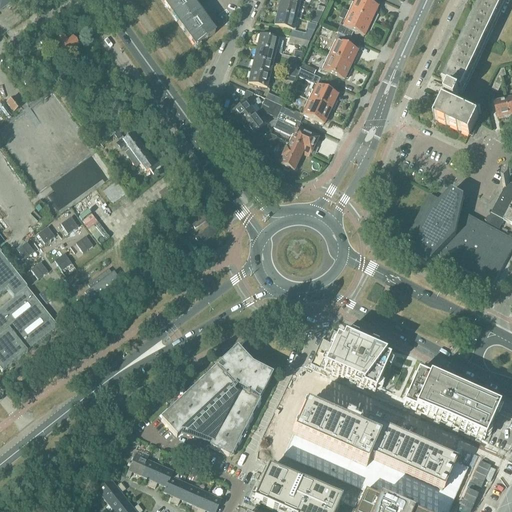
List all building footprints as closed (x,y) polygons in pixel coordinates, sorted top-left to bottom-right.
[(0,0),(0,12),(16,0),(0,0)] [(161,0),(161,1),(177,23),(196,9),(190,0),(189,0),(161,0)] [(280,0),(280,3),(298,7),(303,9),(304,4),(299,3),(300,0),(280,0)] [(354,5),(350,14),(372,24),(376,15),(374,14),(377,8),(359,0),(352,0),(351,3),(354,5)] [(450,86),(449,89),(459,94),(496,18),(504,0),(481,0),(443,82),(443,81),(442,82),(450,86)] [(280,3),(277,14),(295,19),(298,7),(280,3)] [(196,9),(177,23),(195,48),(214,34),(206,22),(204,18),(203,18),(196,9)] [(277,14),(274,27),(292,31),(290,37),(309,42),(316,26),(308,24),(305,35),(294,32),(296,27),(294,27),(295,19),(277,14)] [(342,21),(336,34),(338,35),(350,40),(353,33),(363,38),(366,32),(368,33),(372,24),(350,14),(346,23),(342,21)] [(328,56),(327,57),(348,67),(350,67),(351,64),(353,65),(357,57),(355,56),(357,52),(350,49),(354,42),(350,40),(338,35),(335,42),(337,43),(330,57),(328,56)] [(39,39),(38,40),(44,48),(50,44),(44,36),(39,39)] [(55,43),(49,48),(52,52),(58,48),(65,56),(78,47),(72,40),(68,43),(64,37),(55,43)] [(259,37),(256,49),(275,54),(281,55),(282,50),(284,43),(278,41),(259,37)] [(306,48),(309,42),(290,37),(288,44),(306,48)] [(256,49),(253,61),(272,66),(275,54),(256,49)] [(327,64),(323,73),(343,82),(344,79),(347,80),(350,71),(348,70),(350,67),(348,67),(327,57),(325,63),(327,64)] [(253,61),(251,73),(253,73),(269,77),(272,66),(253,61)] [(303,65),(300,71),(313,77),(315,71),(312,69),(303,65)] [(297,76),(296,79),(313,86),(311,91),(314,93),(314,94),(310,102),(330,111),(332,112),(336,103),(334,102),(337,96),(317,87),(320,80),(313,77),(300,71),(297,76)] [(503,82),(502,77),(501,71),(492,90),(498,92),(503,82)] [(251,73),(248,85),(268,90),(270,85),(268,85),(269,77),(253,73),(251,73)] [(28,77),(18,84),(29,99),(38,92),(28,77)] [(469,136),(474,126),(478,118),(453,106),(459,94),(449,89),(447,92),(444,91),(437,107),(440,108),(434,120),(469,136)] [(268,94),(265,100),(266,100),(282,108),(285,102),(268,94)] [(14,98),(7,104),(13,112),(20,107),(14,98)] [(265,100),(260,111),(266,114),(268,109),(274,111),(277,105),(266,100),(265,100)] [(506,101),(494,104),(498,120),(510,117),(506,101)] [(283,109),(280,115),(300,124),(303,117),(304,117),(323,126),(326,120),(328,121),(332,112),(330,111),(310,102),(306,111),(302,109),(299,115),(296,113),(295,115),(283,109)] [(244,105),(232,114),(234,116),(233,117),(237,122),(239,121),(242,125),(253,117),(255,116),(256,115),(251,108),(250,109),(248,107),(245,104),(244,105)] [(268,109),(266,114),(277,119),(277,120),(278,120),(280,115),(283,109),(282,108),(277,105),(274,111),(268,109)] [(253,117),(242,125),(251,137),(264,127),(263,127),(269,123),(264,118),(262,119),(258,113),(256,115),(255,116),(253,117)] [(278,120),(273,129),(290,137),(294,138),(291,145),(290,146),(303,151),(312,156),(316,147),(314,146),(317,140),(298,131),(297,131),(300,124),(280,115),(278,120)] [(99,138),(100,139),(102,143),(115,134),(111,129),(99,138)] [(276,138),(270,135),(265,145),(271,148),(276,138)] [(125,153),(130,160),(143,151),(132,136),(124,142),(123,140),(117,144),(120,148),(125,145),(130,151),(125,153)] [(284,159),(280,167),(282,168),(283,170),(287,172),(290,171),(293,173),(297,164),(299,164),(301,160),(300,158),(303,151),(290,146),(291,145),(289,144),(282,158),(284,159)] [(143,151),(130,160),(135,167),(140,164),(145,172),(152,167),(153,169),(161,164),(158,159),(152,163),(143,151)] [(504,182),(503,187),(505,189),(492,213),(505,220),(511,206),(511,182),(510,182),(511,180),(507,179),(504,182)] [(452,191),(443,200),(441,202),(429,196),(405,239),(418,246),(415,260),(427,267),(438,256),(493,286),(511,249),(511,240),(510,239),(498,233),(504,221),(505,220),(492,213),(485,226),(461,213),(464,198),(452,191)] [(195,230),(205,222),(206,222),(201,215),(190,223),(195,230)] [(71,219),(61,226),(68,236),(73,232),(78,229),(71,219)] [(210,228),(209,228),(195,239),(200,246),(215,235),(210,228)] [(47,229),(37,236),(45,246),(50,242),(54,238),(47,229)] [(85,238),(75,245),(83,255),(93,248),(85,238)] [(26,244),(17,251),(24,261),(29,257),(34,253),(26,244)] [(26,289),(0,255),(0,296),(7,291),(14,299),(26,289)] [(64,255),(54,262),(57,267),(61,272),(71,265),(64,255)] [(40,264),(31,271),(38,281),(43,277),(48,274),(40,264)] [(90,290),(84,295),(93,307),(123,286),(113,273),(111,274),(108,270),(87,286),(90,290)] [(58,327),(26,289),(14,299),(14,300),(0,310),(0,371),(1,373),(2,373),(28,352),(58,327)] [(44,292),(39,296),(46,306),(47,305),(51,302),(44,292)] [(338,338),(323,371),(343,380),(357,386),(374,394),(375,392),(389,361),(369,352),(358,347),(340,339),(338,338)] [(167,415),(161,421),(173,434),(176,438),(181,434),(191,434),(203,438),(212,444),(210,448),(228,457),(229,456),(231,453),(232,454),(240,439),(238,438),(242,431),(244,432),(251,416),(250,416),(254,408),(255,409),(260,400),(262,396),(270,379),(264,376),(265,375),(257,371),(256,372),(250,369),(246,365),(247,363),(241,357),(240,358),(235,353),(210,375),(211,377),(206,382),(204,381),(198,387),(192,393),(193,394),(187,399),(186,398),(173,410),(175,411),(169,417),(167,415)] [(405,400),(403,406),(419,414),(476,439),(483,442),(498,409),(491,406),(466,395),(457,391),(452,389),(417,373),(405,400)] [(293,436),(292,437),(296,438),(366,469),(370,461),(438,491),(438,492),(441,493),(442,492),(441,492),(453,465),(454,465),(454,464),(451,463),(367,425),(366,425),(366,426),(363,434),(309,410),(309,409),(305,408),(305,409),(293,436)] [(130,468),(126,477),(129,479),(132,474),(140,477),(147,462),(149,456),(138,452),(136,457),(135,456),(131,464),(130,468)] [(147,462),(140,477),(150,481),(147,487),(151,488),(160,468),(147,462)] [(160,468),(151,488),(154,490),(157,485),(165,488),(166,489),(171,479),(173,473),(160,468)] [(268,470),(253,503),(272,511),(336,511),(341,503),(268,470)] [(165,488),(163,494),(173,498),(170,503),(174,505),(184,484),(171,479),(166,489),(165,488)] [(109,480),(96,491),(105,502),(123,488),(120,485),(116,488),(109,480)] [(184,484),(174,505),(177,506),(180,501),(189,505),(196,490),(184,484)] [(123,488),(105,502),(112,511),(114,511),(127,502),(120,494),(125,491),(123,488)] [(196,490),(189,505),(198,509),(196,511),(201,511),(209,495),(196,490)] [(356,511),(405,511),(400,509),(387,503),(365,494),(356,511)] [(209,495),(201,511),(216,511),(221,501),(209,495)] [(127,502),(114,511),(136,511),(140,510),(137,506),(133,510),(127,502)]
